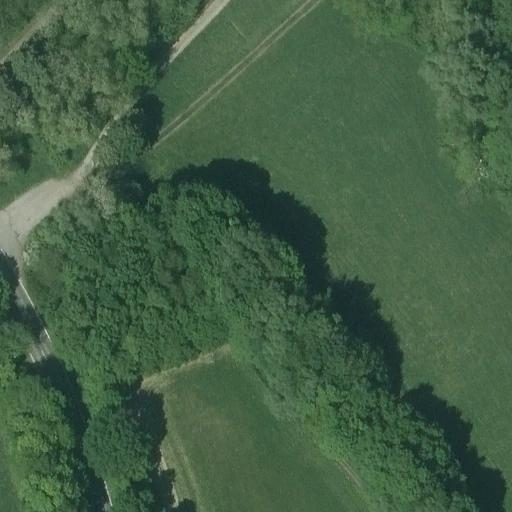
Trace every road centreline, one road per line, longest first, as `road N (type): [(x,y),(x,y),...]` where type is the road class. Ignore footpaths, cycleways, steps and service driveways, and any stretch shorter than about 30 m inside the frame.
road 1 (track): [(89,176),(141,144),(317,0)]
road 2 (secondary): [(98,511),(49,363),(0,277)]
road 3 (track): [(222,0),(69,188)]
road 4 (track): [(239,341),(374,511)]
